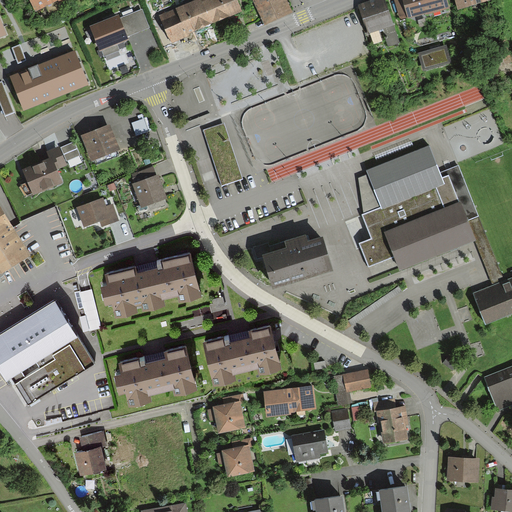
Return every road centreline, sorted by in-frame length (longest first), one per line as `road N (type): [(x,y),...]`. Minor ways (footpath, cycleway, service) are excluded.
road 1 (residential): [(434,412),(407,378),(248,290),(209,248),(199,219)]
road 2 (residential): [(0,300),(199,219)]
road 3 (residential): [(150,77),(340,0)]
road 4 (residential): [(0,152),(150,77)]
road 5 (residential): [(199,219),(150,77)]
road 6 (residential): [(74,511),(0,412)]
